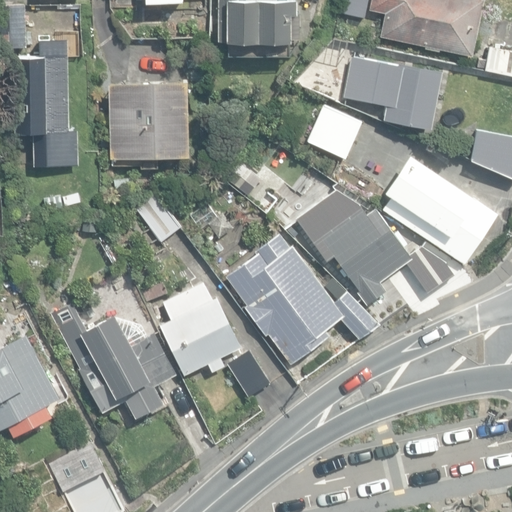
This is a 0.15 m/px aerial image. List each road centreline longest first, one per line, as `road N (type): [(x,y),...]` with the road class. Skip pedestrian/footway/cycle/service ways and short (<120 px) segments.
road 1 (secondary): [(323,419),(415,347),(511,308)]
road 2 (secondary): [(511,372),(323,419)]
road 3 (secondary): [(323,419),(207,511)]
